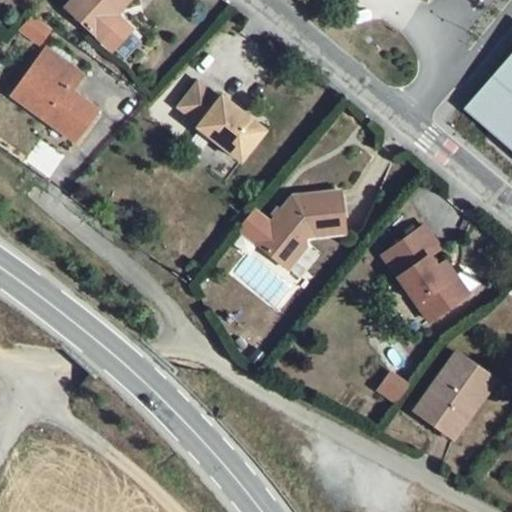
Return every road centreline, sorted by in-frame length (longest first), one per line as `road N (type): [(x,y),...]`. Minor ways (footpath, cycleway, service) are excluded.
road 1 (unclassified): [(480,511),(212,366),(131,274),(39,200)]
road 2 (secondary): [(251,511),(138,379),(0,269)]
road 3 (unclassified): [(511,208),(252,0)]
